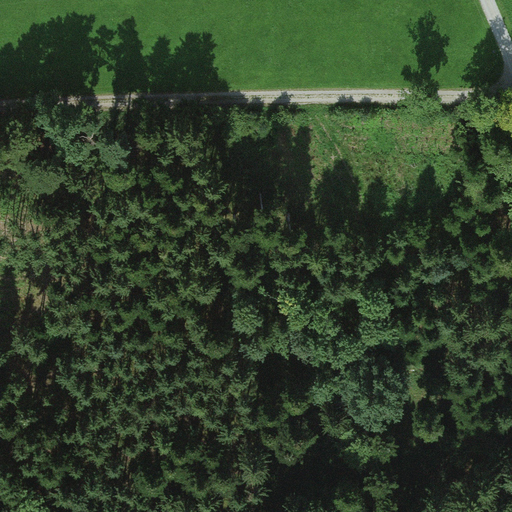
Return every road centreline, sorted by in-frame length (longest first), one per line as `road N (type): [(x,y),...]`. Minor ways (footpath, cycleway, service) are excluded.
road 1 (track): [(0,101),(511,93)]
road 2 (track): [(0,419),(94,511)]
